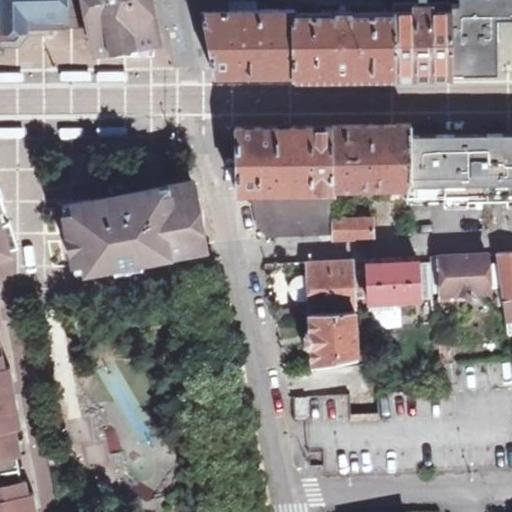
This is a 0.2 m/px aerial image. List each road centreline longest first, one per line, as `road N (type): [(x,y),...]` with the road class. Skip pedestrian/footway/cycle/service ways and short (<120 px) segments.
road 1 (residential): [(511,245),(233,256)]
road 2 (residential): [(233,256),(182,0)]
road 3 (residential): [(287,511),(233,256)]
